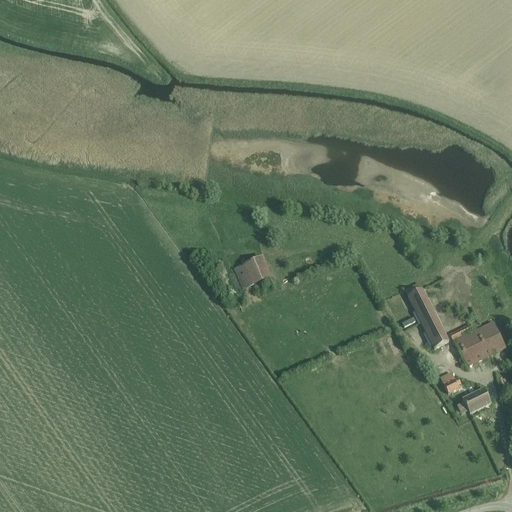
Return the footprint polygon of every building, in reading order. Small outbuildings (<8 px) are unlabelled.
[(263,258),(231,269),(239,292),(271,281),(263,258)] [(432,348),(434,351),(449,343),(422,290),(422,291),(419,285),(404,292),(415,314),(412,315),(419,327),(421,326),(425,335),(423,336),(430,349),(432,348)] [(405,329),(416,323),(414,318),(402,324),(405,329)] [(455,348),(466,370),(506,350),(493,323),(454,343),(455,346),(455,348)] [(449,336),(452,342),(473,332),(470,326),(449,336)] [(451,374),(440,379),(448,396),(459,391),(457,388),(461,386),(458,380),(454,382),(451,374)] [(483,390),(462,401),(470,416),(491,406),(483,390)]
